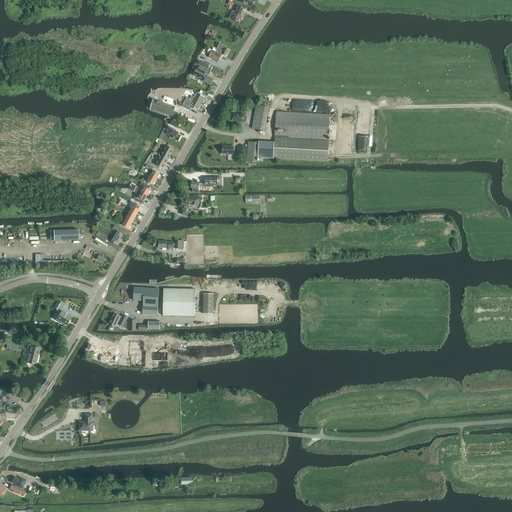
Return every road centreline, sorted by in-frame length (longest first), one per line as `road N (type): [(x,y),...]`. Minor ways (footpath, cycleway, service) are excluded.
road 1 (unclassified): [(0,450),(47,460),(252,433),(375,440),(511,420)]
road 2 (tertiary): [(98,296),(277,0)]
road 3 (tertiary): [(0,450),(98,296)]
road 4 (track): [(371,107),(511,111)]
